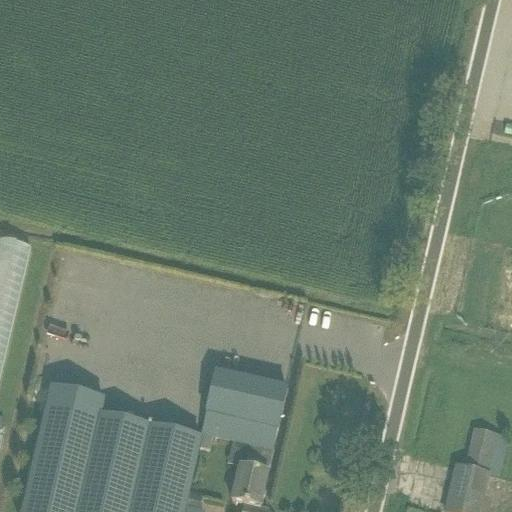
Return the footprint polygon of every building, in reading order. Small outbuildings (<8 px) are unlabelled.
[(0,439),(0,389),(29,246),(0,239),(0,451),(2,440),(0,439)] [(63,270),(99,280),(105,260),(69,249),(63,270)] [(24,511),(184,511),(199,452),(209,455),(211,447),(213,447),(215,440),(249,448),(244,472),(240,471),(231,506),(244,509),(243,511),(261,511),(260,511),(274,453),(273,453),(277,434),(278,434),(287,394),(215,377),(206,416),(207,417),(202,437),(201,437),(200,442),(100,420),(103,404),(51,392),(24,511)] [(463,472),(488,478),(491,466),(494,454),(497,441),(473,435),(466,460),(463,472)] [(447,511),(482,511),(490,478),(488,478),(463,472),(457,471),(447,511)]
